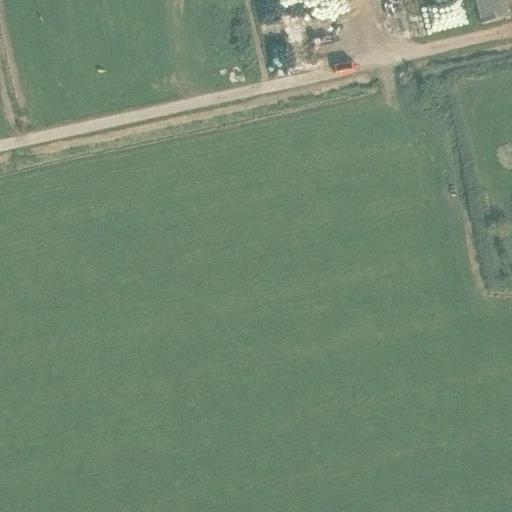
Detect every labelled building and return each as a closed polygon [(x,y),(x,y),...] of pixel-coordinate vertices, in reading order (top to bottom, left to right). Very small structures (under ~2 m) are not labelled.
[(386,0),(390,10),(425,0),(386,0)] [(505,0),(474,0),(481,25),(510,19),(505,0)] [(441,6),(444,27),(464,24),(461,3),(441,6)] [(410,16),(413,34),(430,31),(427,13),(410,16)] [(484,226),(496,223),(488,192),(477,195),(484,226)]
